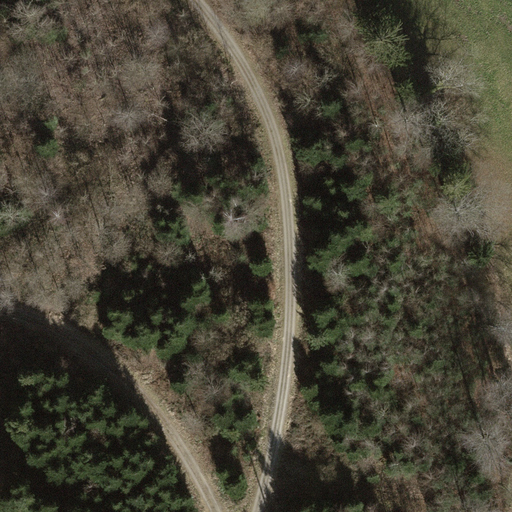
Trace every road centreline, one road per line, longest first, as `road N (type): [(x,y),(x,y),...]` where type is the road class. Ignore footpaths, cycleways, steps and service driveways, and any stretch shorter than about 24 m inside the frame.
road 1 (track): [(258,511),(290,356),(292,230),(266,102),(194,0)]
road 2 (track): [(0,310),(62,334),(132,385),(191,464),(214,511)]
